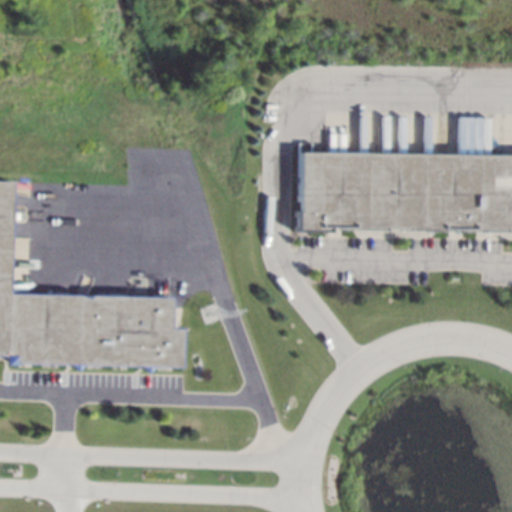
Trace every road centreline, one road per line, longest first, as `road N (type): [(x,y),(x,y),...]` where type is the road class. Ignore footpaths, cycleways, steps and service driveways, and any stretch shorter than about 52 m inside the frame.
road 1 (residential): [(301,500),(304,511),(501,347),(450,338),(398,347),(353,373),(320,414),(303,463),(301,500)]
road 2 (residential): [(303,463),(0,451)]
road 3 (residential): [(0,487),(301,500)]
